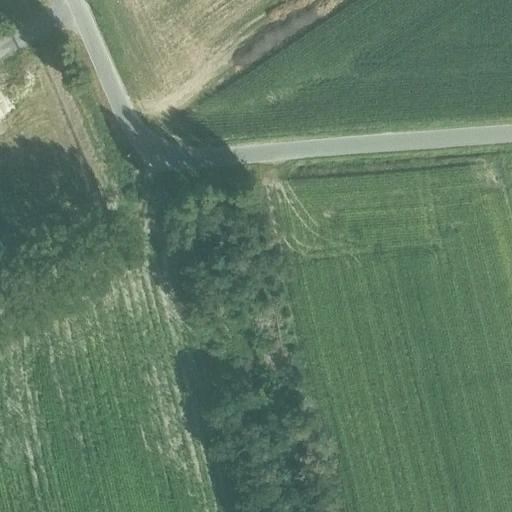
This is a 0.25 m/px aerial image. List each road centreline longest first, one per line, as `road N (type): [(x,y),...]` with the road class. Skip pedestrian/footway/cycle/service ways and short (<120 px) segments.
road 1 (unclassified): [(511,133),(170,156),(143,141),(124,110),(75,0)]
road 2 (unknown): [(164,153),(153,186),(130,210),(0,283)]
